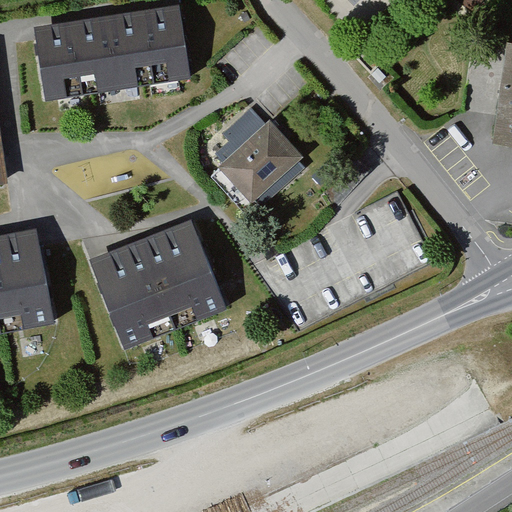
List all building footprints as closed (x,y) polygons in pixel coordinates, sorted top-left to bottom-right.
[(32,24),(43,96),(189,73),(178,2),(32,24)] [(511,38),(504,37),(490,139),(511,142),(511,38)] [(269,116),(216,160),(248,197),(300,153),(269,116)] [(194,216),(91,252),(122,343),(226,306),(194,216)] [(37,228),(0,234),(0,329),(53,320),(37,228)]
